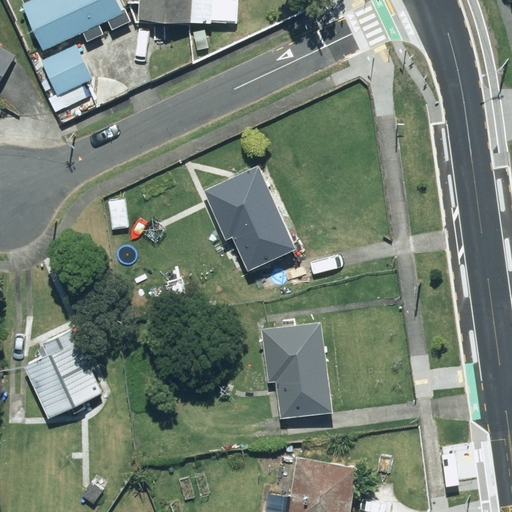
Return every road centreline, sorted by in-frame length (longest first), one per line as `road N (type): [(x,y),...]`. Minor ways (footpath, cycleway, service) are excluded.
road 1 (residential): [(7,184),(426,0)]
road 2 (secondary): [(465,116),(511,459)]
